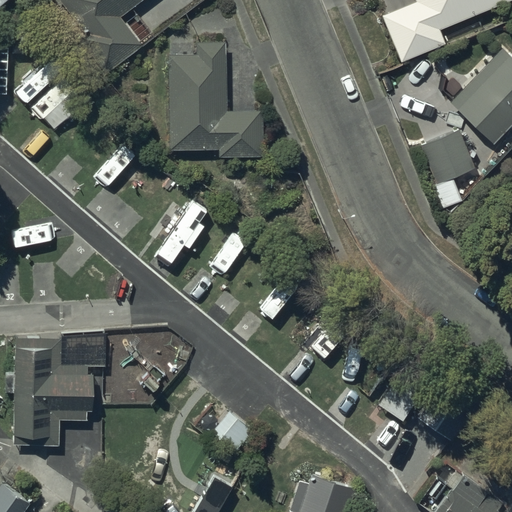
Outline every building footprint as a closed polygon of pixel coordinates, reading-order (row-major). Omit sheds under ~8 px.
[(61,0),(85,32),(78,37),(104,73),(140,47),(118,16),(139,0),(61,0)] [(414,0),(415,0),(381,14),(400,60),(445,42),(439,28),(509,0),(414,0)] [(196,54),(168,54),(169,148),(218,147),(218,156),(262,155),(262,110),(225,110),(224,40),(196,41),(196,54)] [(511,121),(511,57),(501,47),(450,100),(492,142),(511,121)] [(460,129),(421,144),(435,182),(474,167),(460,129)] [(190,189),(174,210),(198,230),(215,209),(190,189)] [(14,370),(5,370),(4,391),(13,392),(12,443),(58,444),(59,419),(85,419),(85,410),(92,410),(93,372),(87,372),(87,366),(104,365),(104,332),(60,334),(60,337),(15,337),(14,370)] [(404,365),(377,402),(401,420),(428,382),(404,365)] [(446,375),(416,415),(449,439),(479,399),(446,375)] [(228,409),(210,430),(234,450),(252,429),(228,409)] [(250,471),(226,451),(209,472),(233,492),(250,471)] [(309,482),(299,479),(288,509),(296,511),(345,511),(354,487),(312,472),(309,482)] [(20,511),(28,502),(1,482),(0,482),(0,511),(20,511)] [(485,511),(451,486),(431,511),(485,511)]
